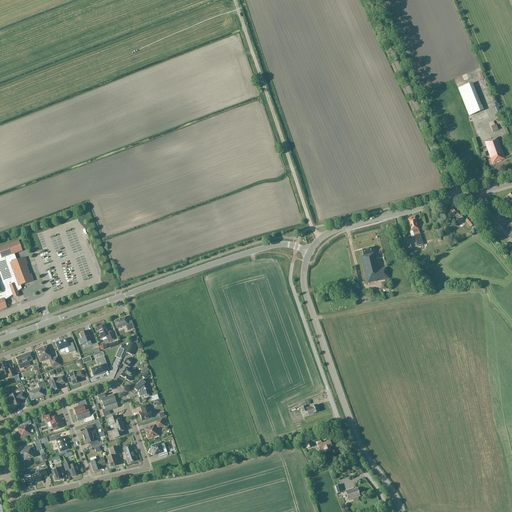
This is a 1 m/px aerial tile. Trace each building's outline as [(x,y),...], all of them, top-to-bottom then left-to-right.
[(478,67),(476,61),(473,61),(472,59),(470,60),(472,69),(478,67)] [(458,89),(469,116),(483,110),(473,83),(458,89)] [(497,125),(495,126),(493,122),(489,123),(492,132),(498,130),(497,125)] [(489,141),(485,143),(492,163),(505,159),(498,138),(489,141)] [(455,208),(446,215),(451,221),(455,217),(457,219),(456,220),(459,224),(465,220),(462,215),(460,217),(458,215),(460,214),(455,208)] [(416,217),(407,219),(411,232),(413,232),(416,243),(417,247),(417,246),(423,245),(422,241),(421,238),(416,217)] [(470,228),(474,225),(470,218),(465,221),(470,228)] [(0,310),(7,308),(4,301),(21,289),(20,286),(33,281),(31,274),(29,275),(26,265),(27,264),(25,258),(16,261),(14,254),(24,250),(21,241),(0,248),(0,310)] [(372,248),(362,251),(364,256),(361,257),(368,284),(377,281),(377,280),(380,279),(380,281),(389,278),(387,268),(379,270),(376,257),(374,258),(372,248)] [(115,321),(114,321),(117,329),(125,326),(127,331),(134,328),(132,322),(128,323),(126,317),(118,320),(117,320),(115,321)] [(105,325),(97,328),(101,339),(106,337),(108,342),(115,340),(112,332),(108,334),(105,325)] [(88,346),(94,344),(89,331),(80,334),(82,339),(79,340),(80,345),(87,342),(88,346)] [(67,339),(56,343),(59,351),(67,348),(69,353),(75,350),(72,343),(69,344),(67,339)] [(132,355),(136,346),(129,343),(125,352),(132,355)] [(47,346),(36,350),(40,360),(44,359),(44,360),(49,358),(50,361),(52,367),(59,365),(56,358),(52,360),(51,358),(52,358),(47,346)] [(30,353),(15,358),(18,366),(20,369),(30,366),(28,362),(32,361),(30,353)] [(125,368),(120,376),(129,382),(134,374),(128,370),(129,368),(133,363),(126,359),(123,364),(127,366),(125,368)] [(6,362),(0,364),(0,373),(1,377),(8,375),(9,378),(15,376),(12,369),(8,370),(6,362)] [(93,377),(105,372),(102,365),(91,370),(92,373),(91,373),(92,376),(93,376),(93,377)] [(70,383),(72,382),(73,385),(80,382),(79,379),(84,377),(82,371),(77,373),(76,372),(69,375),(70,377),(68,378),(68,379),(69,382),(70,383)] [(48,381),(53,392),(60,389),(59,386),(65,384),(63,376),(56,379),(56,378),(48,381)] [(142,380),(134,389),(137,392),(137,391),(139,398),(144,396),(144,398),(148,396),(147,392),(146,392),(145,390),(145,389),(143,386),(146,383),(142,380)] [(39,389),(29,392),(32,400),(44,395),(42,390),(45,389),(42,382),(37,384),(39,389)] [(16,394),(9,396),(10,400),(10,401),(11,403),(12,403),(13,407),(20,404),(19,401),(25,399),(23,393),(16,395),(16,394)] [(101,400),(103,406),(115,401),(113,395),(105,398),(104,394),(97,396),(99,401),(101,400)] [(73,408),(76,415),(88,411),(85,412),(84,408),(87,407),(85,400),(78,403),(79,406),(73,408)] [(118,408),(115,401),(103,406),(104,410),(102,411),(104,417),(110,414),(109,411),(118,408)] [(147,405),(140,408),(142,413),(139,414),(142,421),(152,418),(149,410),(148,411),(147,405)] [(306,406),(301,408),(303,413),(308,412),(309,416),(320,412),(317,405),(307,409),(306,406)] [(89,415),(88,411),(76,415),(78,422),(83,420),(85,423),(94,420),(93,415),(91,416),(89,415)] [(51,414),(44,416),(47,423),(50,422),(53,431),(61,428),(57,416),(52,418),(51,414)] [(112,425),(114,428),(123,425),(121,419),(116,421),(114,417),(107,419),(110,426),(112,425)] [(24,426),(18,429),(21,438),(30,435),(30,434),(34,433),(32,429),(29,430),(27,426),(31,425),(30,420),(23,423),(24,426)] [(154,426),(144,429),(148,439),(154,437),(154,438),(159,436),(157,432),(155,429),(157,428),(164,426),(161,420),(155,422),(156,425),(154,426)] [(82,432),(84,438),(92,435),(96,434),(95,431),(94,431),(92,425),(86,428),(87,431),(82,432)] [(125,431),(123,425),(114,428),(115,431),(112,432),(114,439),(121,436),(120,433),(125,431)] [(98,443),(96,438),(96,437),(97,437),(96,434),(92,435),(84,438),(86,444),(91,443),(92,446),(98,443)] [(58,435),(49,438),(51,442),(56,440),(60,452),(68,449),(67,445),(66,442),(64,437),(59,439),(58,435)] [(321,440),(316,442),(320,451),(324,449),(326,453),(332,451),(330,447),(332,446),(330,441),(322,444),(322,443),(321,440)] [(159,454),(161,458),(168,456),(166,449),(164,444),(161,444),(160,443),(150,446),(154,456),(159,454)] [(32,445),(24,448),(25,451),(22,452),(22,453),(20,453),(22,457),(23,456),(23,457),(23,458),(23,459),(24,460),(24,461),(25,460),(26,462),(30,461),(29,459),(33,458),(31,453),(34,452),(32,445)] [(131,446),(123,449),(128,464),(136,461),(134,457),(132,452),(133,452),(131,446)] [(112,456),(107,458),(110,468),(118,465),(114,455),(118,454),(116,447),(109,449),(112,456)] [(98,459),(90,462),(94,472),(101,469),(100,467),(105,465),(103,459),(98,460),(98,459)] [(70,462),(63,464),(66,471),(69,470),(72,477),(79,475),(76,464),(71,466),(70,462)] [(54,466),(56,469),(52,471),(55,481),(62,479),(59,472),(63,470),(60,464),(54,466)] [(25,485),(23,486),(25,490),(29,488),(29,487),(32,486),(32,484),(34,483),(35,484),(42,481),(41,479),(47,477),(45,470),(38,472),(39,473),(32,476),(33,478),(31,478),(30,474),(24,475),(25,479),(24,479),(24,483),(24,484),(25,485)] [(341,484),(334,486),(337,494),(343,492),(341,484)] [(346,491),(348,501),(353,499),(354,501),(355,502),(359,501),(359,500),(358,497),(360,497),(358,489),(351,491),(351,490),(346,491)]
